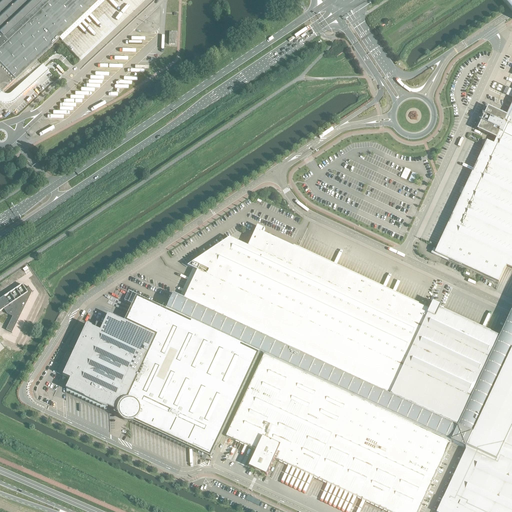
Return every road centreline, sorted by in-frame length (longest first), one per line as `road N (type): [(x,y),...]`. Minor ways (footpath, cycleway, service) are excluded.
road 1 (unclassified): [(274,171),(78,302),(23,391),(43,410),(180,472),(208,466),(306,511)]
road 2 (primary): [(0,240),(337,17)]
road 3 (primary): [(328,2),(0,222)]
road 4 (unclassified): [(402,258),(502,42),(492,26)]
road 5 (unclassified): [(274,171),(305,212),(402,258)]
road 6 (unclassified): [(402,258),(511,308)]
